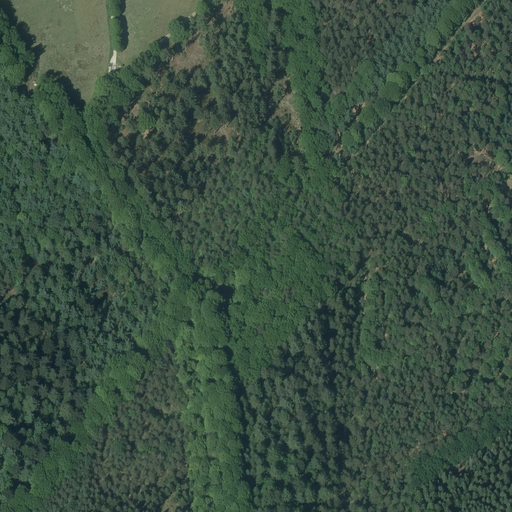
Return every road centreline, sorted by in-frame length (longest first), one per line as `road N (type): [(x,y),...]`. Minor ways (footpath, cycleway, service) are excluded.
road 1 (track): [(320,163),(354,228),(364,277),(341,511)]
road 2 (track): [(196,305),(177,317),(19,511)]
road 3 (track): [(202,290),(92,144),(113,59)]
road 4 (track): [(217,511),(196,305)]
road 5 (track): [(341,507),(511,402)]
road 6 (track): [(350,390),(511,287)]
road 7 (track): [(362,264),(511,166)]
road 8 (track): [(202,290),(302,172),(320,163)]
road 9 (track): [(320,163),(286,0)]
road 10 (track): [(111,78),(210,0)]
